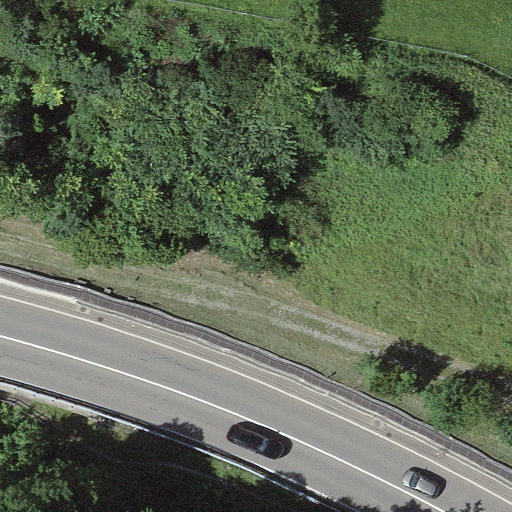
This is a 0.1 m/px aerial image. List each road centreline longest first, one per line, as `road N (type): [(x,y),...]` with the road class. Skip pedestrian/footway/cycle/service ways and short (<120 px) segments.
road 1 (track): [(511,403),(230,305),(0,239)]
road 2 (secondary): [(0,337),(150,383),(307,446),(441,511)]
